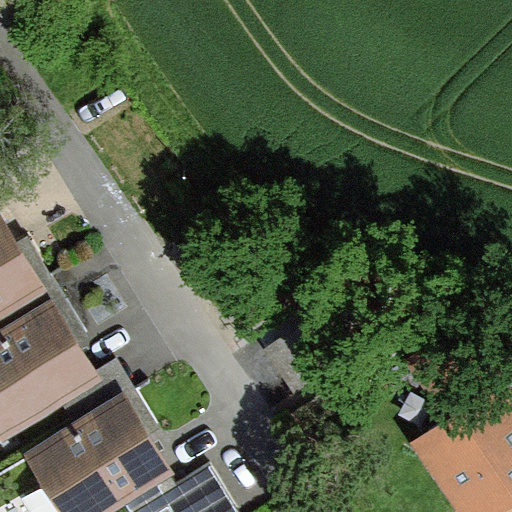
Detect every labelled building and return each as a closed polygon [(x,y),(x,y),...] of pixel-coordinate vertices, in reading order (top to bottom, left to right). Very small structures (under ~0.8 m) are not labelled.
[(0,294),(39,271),(0,209),(0,294)] [(50,290),(0,320),(0,415),(1,417),(55,384),(93,361),(50,290)] [(470,377),(450,336),(419,351),(440,393),(470,377)] [(93,361),(55,384),(72,413),(123,383),(149,427),(160,421),(117,348),(93,361)] [(511,511),(511,381),(500,364),(410,426),(468,511),(476,511),(498,497),(509,511),(511,511)] [(72,413),(31,437),(74,509),(119,482),(165,454),(149,427),(123,383),(72,413)] [(165,454),(119,482),(136,511),(151,511),(168,502),(173,511),(242,511),(210,456),(177,475),(165,454)]
